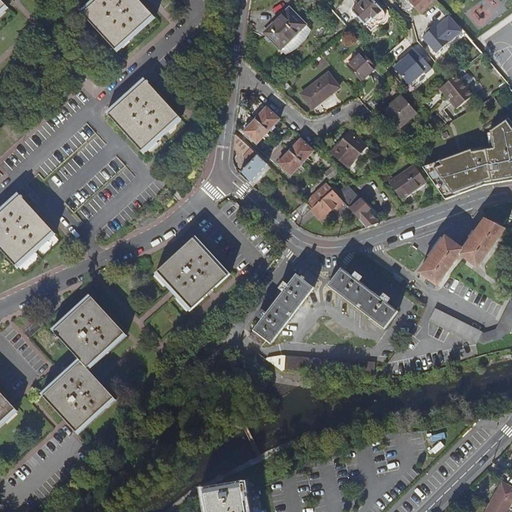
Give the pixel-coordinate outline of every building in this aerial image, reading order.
[(117,49),(155,14),(142,0),(97,0),(84,13),(117,49)] [(374,0),(362,0),(353,9),(366,24),(372,31),(378,26),(380,26),(383,26),(386,24),(388,21),(390,18),(390,12),(386,13),(374,0)] [(435,0),(409,0),(409,1),(420,14),(436,1),(435,0)] [(280,48),(305,23),(288,6),(263,32),(280,48)] [(422,37),(436,52),(462,30),(449,16),(430,33),(428,31),(422,37)] [(424,73),(432,67),(413,46),(407,52),(408,54),(394,66),(409,83),(423,71),(424,73)] [(363,51),(350,63),(364,78),(377,66),(363,51)] [(459,72),(452,77),(441,86),(458,107),(476,92),(459,72)] [(304,93),(313,106),(341,86),(331,74),(304,93)] [(164,97),(149,80),(110,116),(143,152),(182,116),(164,97)] [(384,108),(402,128),(410,121),(408,119),(418,111),(402,92),(384,108)] [(283,120),(268,108),(246,133),(261,145),(283,120)] [(445,201),(484,186),(511,181),(511,123),(508,118),(490,131),(492,147),(471,152),(470,149),(423,167),(445,201)] [(249,157),(255,149),(237,132),(236,145),(249,157)] [(352,168),(370,146),(353,132),(335,153),(352,168)] [(318,149),(304,137),(282,162),(296,174),(318,149)] [(241,173),(252,182),(270,162),(267,160),(255,149),(249,157),(252,160),(241,173)] [(333,178),(342,170),(337,164),(327,172),(333,178)] [(423,181),(412,165),(388,182),(399,197),(423,181)] [(369,226),(380,222),(369,210),(371,208),(363,199),(361,201),(347,187),(349,185),(342,178),(333,188),(344,200),(369,226)] [(333,188),(327,183),(308,198),(297,208),(304,214),(315,206),(324,215),(334,205),(337,207),(344,200),(333,188)] [(0,248),(17,267),(55,232),(45,221),(40,216),(37,213),(21,195),(0,214),(0,248)] [(505,229),(511,232),(511,215),(505,212),(498,225),(505,229)] [(498,225),(486,219),(476,232),(475,231),(470,237),(472,238),(463,250),(446,237),(436,251),(434,250),(428,257),(430,259),(420,273),(437,285),(460,254),(477,267),(505,229),(498,225)] [(190,312),(226,278),(193,240),(156,274),(170,289),(173,292),(176,296),(190,311),(190,312)] [(386,329),(399,312),(387,303),(390,300),(387,297),(383,294),(380,298),(359,282),(362,278),(359,276),(355,273),(353,277),(341,268),(328,286),(386,329)] [(262,320),(253,331),(266,341),(271,346),(315,288),(310,284),(314,279),(306,273),(302,278),(297,274),(289,285),(285,282),(282,285),(279,289),(283,292),(267,313),(263,311),(261,314),(258,317),(262,320)] [(55,334),(82,363),(89,371),(99,362),(126,336),(127,336),(108,316),(92,299),(74,316),(55,334)] [(511,329),(511,301),(497,330),(484,334),(435,309),(429,321),(476,345),(477,342),(483,345),(503,340),(506,334),(509,335),(511,329)] [(266,341),(253,331),(249,338),(261,347),(266,341)] [(284,370),(374,376),(375,363),(283,356),(267,359),(265,360),(273,365),(282,372),(283,370),(284,370)] [(95,377),(89,371),(82,363),(63,381),(44,398),(77,436),(116,400),(97,380),(95,377)] [(0,421),(15,408),(0,392),(0,421)] [(180,413),(190,401),(182,394),(172,406),(180,413)] [(171,428),(178,420),(170,413),(163,421),(171,428)] [(492,505),(504,511),(508,511),(511,505),(511,484),(505,481),(492,505)] [(246,511),(242,485),(206,491),(209,511),(246,511)]
